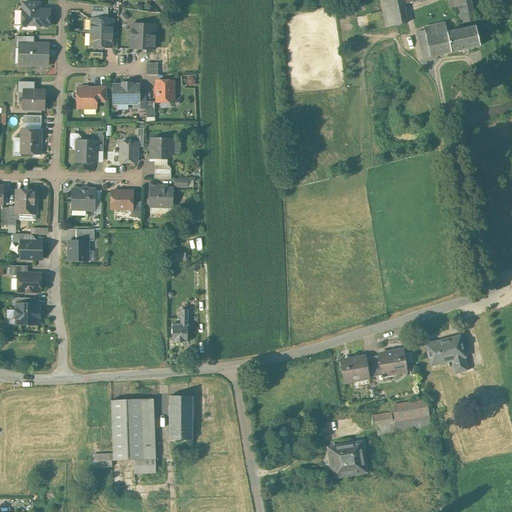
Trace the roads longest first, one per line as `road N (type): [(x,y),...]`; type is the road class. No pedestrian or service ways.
road 1 (residential): [(511,274),(462,301),(236,364)]
road 2 (residential): [(56,175),(52,303),(62,378)]
road 3 (residential): [(236,364),(62,378)]
road 4 (residential): [(260,511),(236,364)]
